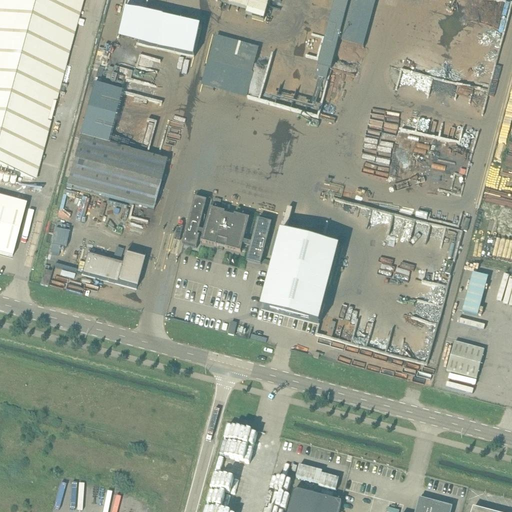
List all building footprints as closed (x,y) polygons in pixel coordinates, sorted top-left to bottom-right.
[(0,0),(0,171),(32,180),(35,170),(80,0),(0,0)] [(296,67),(299,57),(265,46),(262,57),(277,62),(273,74),(289,79),(288,81),(299,85),(304,70),(296,67)] [(163,213),(165,203),(176,164),(79,139),(69,178),(66,187),(163,213)] [(195,199),(182,245),(197,249),(200,237),(198,236),(199,234),(203,235),(204,232),(200,231),(207,202),(195,199)] [(23,213),(0,206),(0,254),(12,257),(23,213)] [(234,217),(224,215),(225,213),(210,209),(204,232),(203,235),(201,243),(216,247),(217,245),(219,246),(218,250),(223,251),(224,247),(226,247),(226,249),(241,253),(243,245),(244,242),(250,219),(234,215),(234,217)] [(243,245),(250,247),(247,261),(261,265),(269,235),(272,224),(258,220),(251,244),(244,242),(243,245)] [(55,230),(50,255),(59,256),(60,247),(66,249),(69,233),(55,230)] [(269,282),(261,310),(319,325),(339,248),(281,233),(278,244),(275,257),(269,282)] [(86,256),(81,275),(136,290),(143,260),(124,255),(121,264),(86,256)] [(48,287),(52,273),(44,271),(40,285),(48,287)] [(497,276),(481,272),(472,308),(489,312),(497,276)] [(228,335),(234,336),(237,324),(231,323),(228,335)] [(463,338),(462,344),(485,350),(486,344),(463,338)] [(477,380),(484,351),(454,343),(447,372),(477,380)] [(336,492),(339,479),(322,475),(323,472),(299,466),(296,478),(319,484),(318,487),(336,492)] [(339,511),(342,503),(293,490),(287,511),(339,511)] [(451,511),(453,508),(419,499),(415,511),(451,511)]
